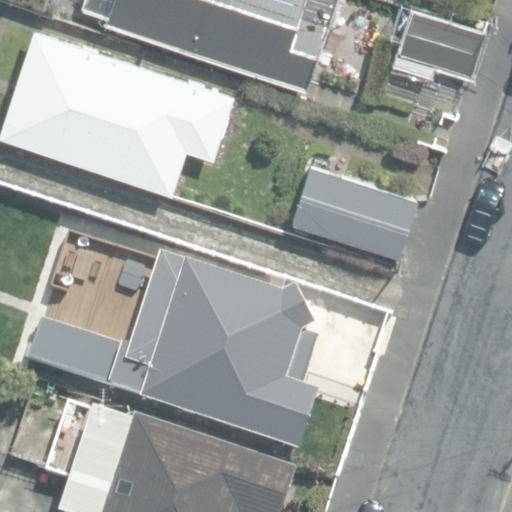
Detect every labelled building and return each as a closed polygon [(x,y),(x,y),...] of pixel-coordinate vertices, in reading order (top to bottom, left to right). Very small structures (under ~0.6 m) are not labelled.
[(108,18),(308,85),(336,0),(82,0),(81,4),(109,13),(108,18)] [(400,51),(471,72),(484,30),(413,8),(400,51)] [(1,134),(173,190),(187,147),(215,156),(236,92),(36,27),(1,134)] [(340,189),(318,181),(307,211),(327,218),(324,228),(402,255),(418,210),(341,183),(340,189)] [(140,401),(301,453),(319,397),(358,409),(379,346),(317,326),(295,286),(283,293),(186,262),(182,275),(156,266),(140,314),(154,319),(143,351),(42,319),(29,359),(142,395),(140,401)] [(284,511),(299,470),(100,402),(62,511),(284,511)]
